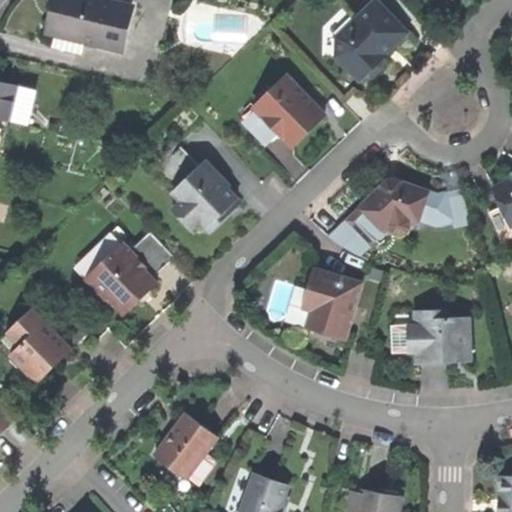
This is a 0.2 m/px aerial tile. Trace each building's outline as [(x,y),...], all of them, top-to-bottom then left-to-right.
[(57,0),(50,31),(58,33),(62,14),(65,0),(57,0)] [(81,52),(84,39),(123,48),(133,5),(112,0),(65,0),(62,14),(58,33),(55,45),(81,52)] [(335,58),(359,82),(364,78),(371,77),(380,69),(380,61),(385,57),(379,50),(385,45),(393,46),(393,35),(400,28),(375,1),(336,38),(335,58)] [(261,141),(282,138),(291,147),(305,134),(323,117),(312,105),(308,108),(301,101),(305,98),(285,78),(242,120),(261,141)] [(0,117),(9,119),(25,123),(32,88),(0,80),(0,117)] [(312,105),(305,98),(301,101),(308,108),(312,105)] [(0,149),(2,150),(9,119),(0,117),(0,149)] [(192,228),(201,220),(211,230),(220,221),(230,211),(227,208),(238,198),(228,187),(230,185),(205,160),(200,165),(181,146),(157,170),(175,189),(173,190),(182,200),(173,209),(192,228)] [(510,225),(511,224),(511,175),(511,180),(493,189),(502,207),(510,225)] [(390,178),(389,179),(329,238),(359,257),(376,241),(373,238),(384,229),(390,226),(394,219),(405,217),(410,222),(418,222),(420,218),(436,224),(453,220),(446,193),(437,195),(401,182),(394,178),(390,178)] [(462,189),(446,193),(453,220),(455,228),(471,224),(462,189)] [(511,238),(511,224),(510,225),(502,207),(488,213),(501,243),(511,238)] [(417,225),(418,222),(410,222),(405,217),(394,219),(390,226),(384,229),(373,238),(376,241),(391,228),(391,229),(393,232),(397,235),(400,235),(405,234),(408,232),(411,228),(411,225),(417,225)] [(119,305),(127,312),(140,299),(159,281),(154,276),(176,253),(153,230),(135,248),(116,229),(78,265),(114,302),(119,305)] [(323,334),(345,340),(350,321),(345,319),(348,308),(354,310),(361,284),(313,270),(301,309),(310,312),(305,329),(323,334)] [(32,308),(7,332),(20,345),(10,355),(38,383),(50,371),(58,363),(55,359),(68,346),(32,308)] [(350,321),(354,310),(348,308),(345,319),(350,321)] [(445,312),(395,313),(393,314),(391,320),(392,354),(416,353),(416,364),(445,364),(469,363),(468,319),(445,319),(445,312)] [(72,350),(68,346),(55,359),(58,363),(72,350)] [(0,433),(15,419),(0,403),(0,433)] [(154,458),(184,481),(216,439),(200,427),(185,416),(154,458)] [(240,511),(281,511),(285,501),(283,500),(288,487),(270,481),(254,475),(240,511)] [(511,511),(511,476),(499,476),(498,498),(503,499),(503,506),(502,511),(511,511)] [(360,511),(399,511),(402,499),(381,495),(364,492),(360,511)]
